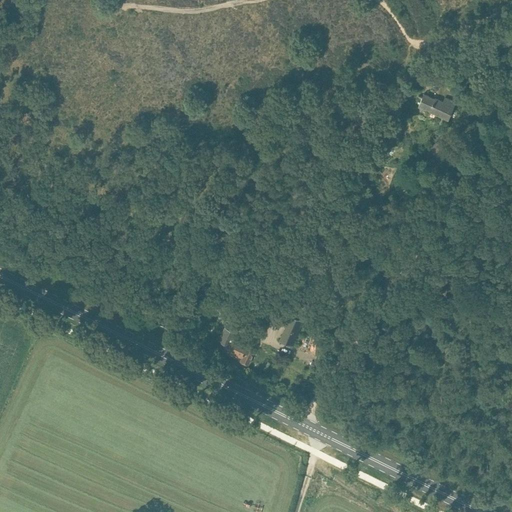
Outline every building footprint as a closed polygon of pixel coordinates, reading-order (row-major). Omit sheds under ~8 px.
[(426,110),(449,119),(456,102),(445,97),(443,103),(423,95),(419,106),(420,107),(420,108),(425,111),(426,110)] [(447,128),(427,111),(415,125),(435,142),(447,128)] [(449,152),(442,146),(437,141),(430,149),(436,154),(442,160),(449,152)] [(222,306),(211,300),(209,305),(220,311),(222,306)] [(279,340),(293,346),(304,321),(290,315),(279,340)] [(241,360),(249,364),(256,348),(234,337),(233,339),(232,339),(235,332),(225,327),(219,341),(228,346),(229,344),(231,344),(227,352),(242,358),(241,360)]
